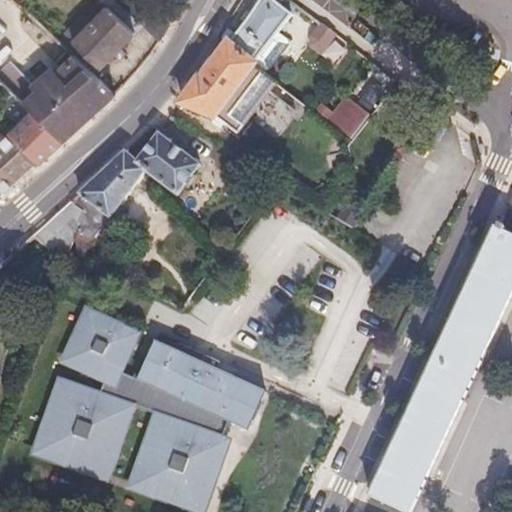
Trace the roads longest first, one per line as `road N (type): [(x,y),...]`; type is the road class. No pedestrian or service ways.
road 1 (residential): [(505,140),(331,511)]
road 2 (tertiary): [(212,0),(149,95),(2,230)]
road 3 (residential): [(344,0),(403,52),(476,104),(501,112)]
